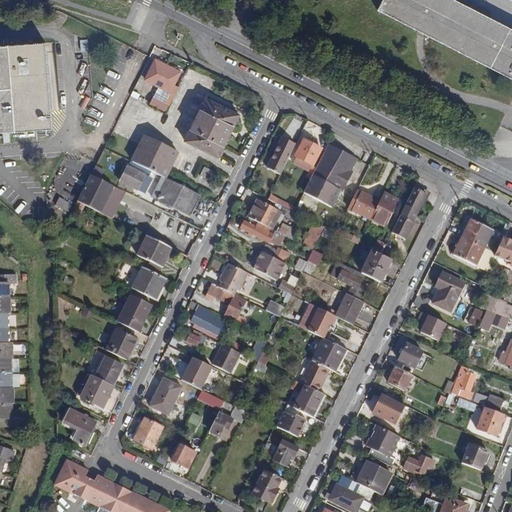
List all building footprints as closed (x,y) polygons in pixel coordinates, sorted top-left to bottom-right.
[(511,29),(454,0),(382,0),(377,10),(511,78),(511,29)] [(51,128),(44,42),(0,46),(0,131),(2,132),(9,131),(51,128)] [(180,71),(156,59),(145,80),(169,92),(180,71)] [(169,104),(153,96),(150,103),(166,111),(169,104)] [(239,114),(206,97),(185,140),(217,157),(239,114)] [(10,141),(32,140),(31,132),(9,133),(9,131),(2,132),(3,143),(10,143),(10,141)] [(178,153),(144,135),(131,161),(166,178),(178,153)] [(296,144),(282,137),(267,168),(281,175),(296,144)] [(322,149),(304,139),(295,156),(313,166),(322,149)] [(348,155),(328,144),(303,194),(319,202),(328,184),(340,191),(350,196),(360,176),(362,172),(355,168),(353,172),(350,170),(342,166),(348,155)] [(356,159),(348,155),(342,166),(350,170),(356,159)] [(146,175),(127,166),(119,181),(138,190),(146,175)] [(213,171),(204,166),(199,176),(208,181),(213,171)] [(90,174),(76,201),(85,205),(112,218),(118,222),(126,208),(132,195),(90,174)] [(155,199),(190,216),(200,195),(166,178),(155,199)] [(332,208),(340,191),(328,184),(319,202),(332,208)] [(427,194),(414,188),(392,233),(406,240),(415,222),(414,221),(427,194)] [(347,210),(369,221),(380,200),(362,191),(360,196),(356,194),(347,210)] [(384,192),(380,200),(369,221),(384,228),(399,199),(384,192)] [(72,203),(59,197),(55,204),(68,211),(72,203)] [(281,212),(257,200),(248,217),(272,229),(280,213),(281,212)] [(77,220),(85,205),(76,201),(69,215),(77,220)] [(301,216),(294,213),(291,211),(283,207),(281,212),(280,213),(286,216),(285,218),(297,224),(301,216)] [(158,222),(163,211),(158,208),(152,220),(158,222)] [(297,224),(285,218),(278,232),(294,240),(296,235),(301,226),(297,224)] [(468,219),(459,236),(462,237),(471,220),(468,219)] [(462,237),(485,249),(493,231),(471,220),(462,237)] [(273,235),(244,221),(240,228),(269,243),(273,235)] [(320,235),(323,228),(324,227),(313,222),(305,240),(302,244),(313,250),(320,235)] [(330,232),(323,228),(320,235),(327,238),(330,232)] [(345,238),(358,244),(360,239),(347,233),(345,238)] [(305,240),(296,235),(294,240),(302,244),(305,240)] [(172,248),(147,236),(137,255),(151,262),(162,267),(172,248)] [(462,237),(459,236),(451,254),(453,255),(462,237)] [(495,253),(485,249),(462,237),(453,255),(487,272),(495,253)] [(85,244),(74,239),(70,246),(81,252),(85,244)] [(263,253),(280,261),(284,251),(278,248),(277,250),(267,245),(263,253)] [(393,252),(384,248),(380,255),(389,260),(393,252)] [(308,261),(318,267),(324,256),(314,250),(308,261)] [(372,251),(361,273),(365,276),(381,284),(392,261),(389,260),(380,255),(372,251)] [(280,261),(263,253),(261,252),(253,269),(277,281),(286,264),(280,261)] [(361,285),(365,276),(361,273),(337,261),(330,276),(351,286),(347,294),(360,301),(364,293),(368,295),(370,290),(361,285)] [(162,267),(151,262),(147,269),(158,275),(162,267)] [(248,273),(228,263),(220,281),(222,281),(237,290),(239,291),(248,273)] [(147,269),(142,267),(132,289),(155,300),(166,279),(158,275),(147,269)] [(296,269),(293,276),(299,279),(302,272),(296,269)] [(465,283),(442,272),(434,288),(438,290),(432,304),(450,313),(465,283)] [(299,279),(293,276),(291,275),(288,283),(295,286),(299,279)] [(0,300),(11,301),(12,285),(18,285),(17,277),(0,277),(0,300)] [(288,283),(283,280),(279,288),(291,294),(295,286),(288,283)] [(237,290),(222,281),(219,287),(235,295),(237,290)] [(219,287),(212,284),(207,293),(206,296),(210,298),(211,295),(230,305),(224,317),(225,317),(235,322),(242,308),(246,301),(235,295),(219,287)] [(152,305),(131,294),(117,322),(139,332),(152,305)] [(364,303),(360,301),(347,294),(346,294),(335,316),(338,318),(353,325),(364,303)] [(14,301),(11,301),(0,300),(0,315),(11,316),(15,315),(14,301)] [(187,306),(196,311),(199,304),(190,300),(187,306)] [(285,308),(271,301),(266,310),(268,311),(280,317),(285,308)] [(224,317),(199,304),(196,311),(190,322),(194,324),(218,336),(222,338),(229,325),(226,324),(227,322),(223,320),(225,317),(224,317)] [(323,338),(324,339),(332,322),(335,316),(319,308),(307,331),(323,338)] [(482,312),(475,309),(471,317),(478,321),(482,312)] [(507,322),(486,312),(482,320),(504,329),(507,322)] [(445,324),(422,313),(419,320),(422,322),(425,323),(423,327),(420,333),(437,341),(445,324)] [(0,330),(11,330),(11,316),(0,315),(0,330)] [(193,327),(216,339),(218,336),(194,324),(193,327)] [(137,339),(116,329),(105,350),(127,360),(137,339)] [(11,330),(0,330),(0,345),(12,345),(11,330)] [(202,334),(194,330),(193,334),(191,333),(187,341),(197,346),(202,338),(200,338),(202,334)] [(269,339),(260,335),(249,357),(258,362),(269,339)] [(324,339),(323,338),(312,360),(330,370),(335,372),(346,350),(324,339)] [(511,340),(505,356),(501,355),(499,361),(511,366),(511,340)] [(241,353),(222,344),(213,364),(231,374),(241,353)] [(422,352),(407,344),(398,361),(401,362),(414,369),(422,352)] [(15,345),(12,345),(0,345),(0,360),(14,360),(16,360),(15,345)] [(338,373),(349,351),(346,350),(335,372),(338,373)] [(95,377),(113,386),(123,366),(105,357),(95,377)] [(193,358),(182,380),(201,389),(212,368),(193,358)] [(14,360),(0,360),(0,375),(14,375),(14,360)] [(300,383),(318,392),(322,385),(321,384),(324,379),(325,379),(330,370),(312,360),(300,383)] [(255,368),(261,371),(265,373),(268,367),(258,362),(255,368)] [(414,369),(401,362),(397,368),(411,375),(414,369)] [(462,365),(460,370),(451,394),(458,397),(460,389),(469,393),(470,392),(476,375),(472,374),(473,370),(462,365)] [(397,368),(395,367),(387,383),(405,392),(412,376),(411,375),(397,368)] [(449,393),(460,370),(455,367),(443,391),(449,393)] [(0,375),(0,390),(15,390),(14,375),(0,375)] [(113,386),(95,377),(91,375),(81,397),(103,408),(114,386),(113,386)] [(182,387),(163,378),(150,407),(168,416),(182,387)] [(324,395),(318,392),(300,383),(294,380),(291,388),(300,393),(294,408),(299,411),(313,417),(324,395)] [(15,390),(0,390),(0,405),(14,405),(16,405),(16,390),(15,390)] [(221,407),(225,401),(201,390),(198,396),(221,407)] [(467,399),(486,405),(489,398),(470,392),(469,393),(467,399)] [(405,406),(381,394),(372,412),(396,424),(405,406)] [(489,398),(486,405),(485,407),(500,412),(504,399),(490,394),(489,398)] [(313,417),(316,419),(327,396),(324,395),(313,417)] [(446,398),(441,395),(437,403),(442,406),(446,398)] [(249,413),(251,410),(252,407),(240,400),(236,407),(247,412),(249,413)] [(225,401),(221,407),(209,432),(219,437),(224,428),(229,430),(234,420),(241,423),(247,412),(236,407),(225,401)] [(14,419),(14,405),(0,405),(0,419),(1,420),(1,428),(21,427),(20,419),(14,419)] [(306,420),(296,416),(299,411),(294,408),(288,405),(277,427),(297,437),(298,436),(306,420)] [(504,416),(485,408),(476,429),(496,437),(504,416)] [(96,422),(70,409),(63,423),(74,428),(78,430),(73,439),(85,445),(96,422)] [(197,426),(202,417),(193,413),(188,422),(197,426)] [(164,427),(144,418),(133,441),(152,450),(164,427)] [(399,437),(376,425),(366,446),(371,448),(390,457),(399,437)] [(74,428),(69,437),(73,439),(78,430),(74,428)] [(299,449),(282,441),(273,460),(287,467),(291,458),(294,460),(299,449)] [(264,450),(273,454),(276,446),(268,442),(264,450)] [(196,453),(180,445),(172,461),(188,469),(196,453)] [(488,452),(469,445),(462,463),(481,471),(488,452)] [(0,472),(1,473),(2,474),(7,459),(12,460),(15,452),(0,447),(0,472)] [(368,455),(391,467),(395,459),(390,457),(371,448),(368,455)] [(434,461),(421,455),(418,461),(409,457),(404,469),(422,477),(427,466),(431,468),(434,461)] [(168,511),(169,511),(95,475),(93,480),(85,476),(87,471),(66,461),(54,485),(98,507),(96,511),(168,511)] [(392,475),(366,462),(356,483),(359,484),(372,491),(381,495),(392,475)] [(254,469),(262,474),(264,469),(256,465),(254,469)] [(281,478),(264,469),(262,474),(252,494),(271,504),(278,489),(277,488),(281,478)] [(354,493),(337,484),(329,500),(352,511),(354,511),(362,497),(368,500),(372,491),(359,484),(354,493)] [(440,511),(463,511),(467,504),(447,497),(443,507),(440,511)]
